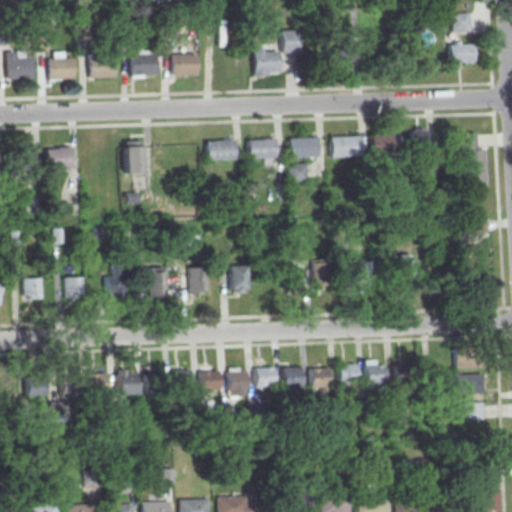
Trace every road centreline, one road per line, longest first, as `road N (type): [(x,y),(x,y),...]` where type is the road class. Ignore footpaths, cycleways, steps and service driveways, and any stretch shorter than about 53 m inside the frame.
road 1 (residential): [(511,322),(0,340)]
road 2 (residential): [(511,98),(0,114)]
